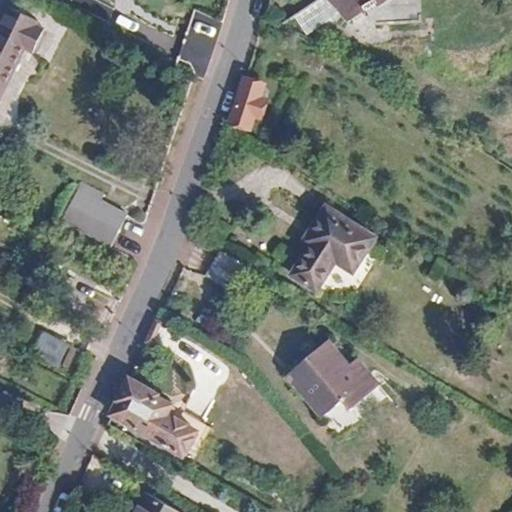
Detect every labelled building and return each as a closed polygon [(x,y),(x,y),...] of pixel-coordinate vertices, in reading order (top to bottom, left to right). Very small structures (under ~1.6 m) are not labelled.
[(329,0),(343,20),(375,0),(329,0)] [(35,27),(6,12),(0,22),(0,97),(21,56),(27,60),(39,37),(32,34),(35,27)] [(243,81),(227,125),(248,134),(252,126),(257,127),(267,101),(261,99),(264,90),(243,81)] [(63,210),(113,237),(122,221),(94,208),(99,200),(76,189),(63,210)] [(370,240),(321,210),(299,245),(306,249),(287,278),(312,294),(330,264),(347,275),(370,240)] [(237,297),(250,275),(218,255),(205,277),(237,297)] [(32,355),(63,366),(73,341),(41,330),(32,355)] [(347,363),(323,338),(278,376),(314,416),(334,399),(342,408),(372,381),(354,359),(347,363)] [(124,379),(108,415),(182,458),(196,435),(160,412),(165,404),(124,379)] [(180,511),(183,508),(141,487),(127,511),(180,511)]
